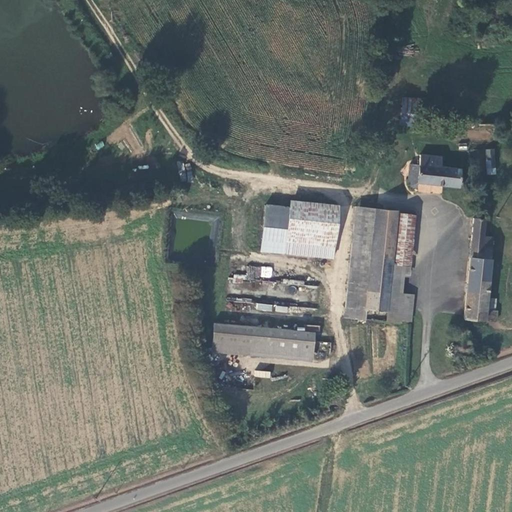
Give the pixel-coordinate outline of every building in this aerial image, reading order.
[(413,117),(416,101),(400,99),(398,115),(413,117)] [(411,127),(413,117),(398,115),(396,115),(395,125),(411,127)] [(489,169),(498,168),(497,146),(486,146),(489,169)] [(416,181),(465,185),(466,176),(460,175),(461,167),(433,164),(434,157),(418,155),(417,164),(409,163),(406,181),(409,181),(408,186),(410,187),(415,188),(416,181)] [(192,180),(191,171),(185,172),(183,161),(177,162),(180,182),(192,180)] [(291,205),(266,203),(264,225),(289,227),(291,205)] [(394,211),(395,207),(357,203),(347,317),(362,318),(364,307),(384,309),(384,321),(399,321),(400,319),(409,320),(412,294),(401,291),(403,272),(408,272),(409,262),(389,259),(394,211)] [(291,205),(289,227),(286,251),(335,256),(340,209),(291,205)] [(413,214),(394,211),(389,259),(409,262),(413,214)] [(474,219),(462,321),(485,322),(488,298),(495,239),(484,238),(486,221),(474,219)] [(262,249),(286,251),(289,227),(264,225),(262,249)] [(253,279),(272,279),(272,266),(246,265),(246,274),(233,274),(232,285),(252,286),(253,279)] [(497,300),(488,298),(485,322),(496,323),(498,312),(495,312),(497,300)] [(256,302),(255,309),(272,312),(273,305),(256,302)] [(313,356),(315,329),(216,319),(213,347),(313,356)] [(312,363),(313,356),(213,347),(213,354),(312,363)] [(254,370),(254,376),(270,378),(270,372),(254,370)]
